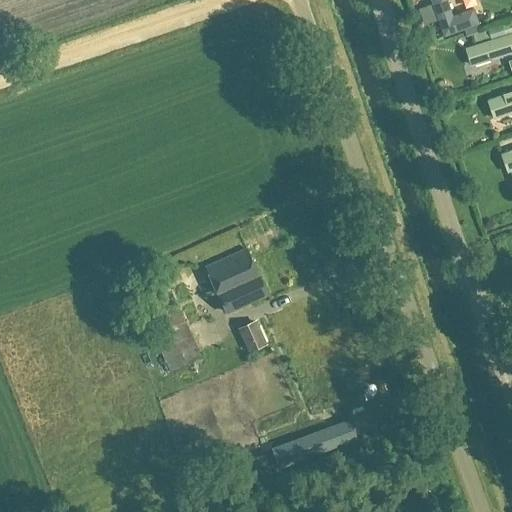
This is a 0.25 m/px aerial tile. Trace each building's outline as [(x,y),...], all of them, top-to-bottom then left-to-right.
[(478,25),(472,10),(452,17),(445,0),(429,0),(443,37),(478,25)] [(511,32),(466,48),(473,66),(511,52),(511,32)] [(494,119),(511,113),(511,92),(488,101),(494,119)] [(511,150),(502,154),(509,173),(511,171),(511,150)] [(246,251),(206,269),(226,314),(267,295),(246,251)] [(264,345),(255,322),(240,329),(249,351),(264,345)] [(172,355),(180,380),(211,370),(203,345),(172,355)] [(357,440),(351,425),(350,423),(320,434),(320,432),(274,449),(281,468),(357,440)]
